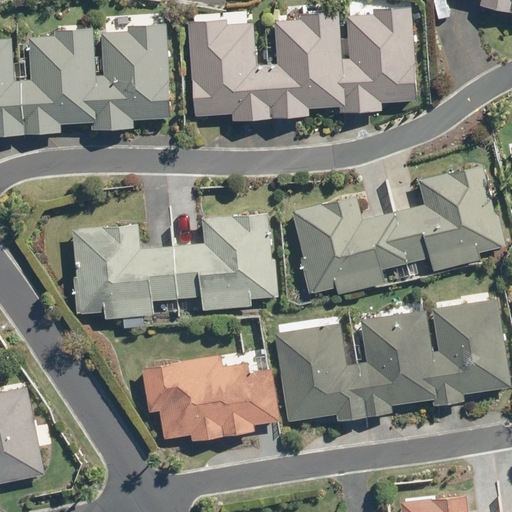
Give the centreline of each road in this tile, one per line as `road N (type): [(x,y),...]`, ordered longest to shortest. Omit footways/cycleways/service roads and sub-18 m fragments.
road 1 (residential): [(511,75),(389,142),(322,160),(42,164),(0,182)]
road 2 (residential): [(511,431),(208,482),(148,505)]
road 3 (residential): [(0,289),(148,505)]
